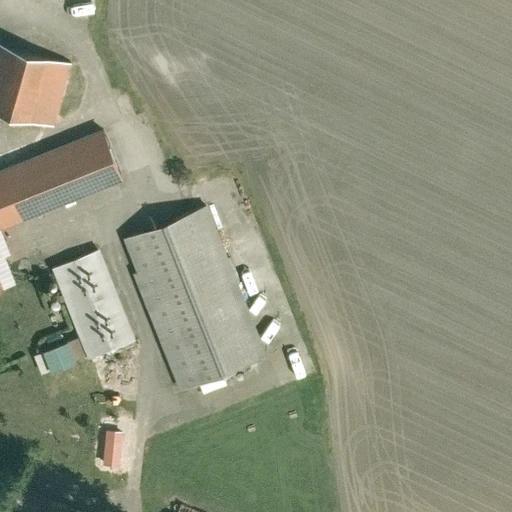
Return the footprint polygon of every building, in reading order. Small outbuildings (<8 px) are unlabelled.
[(59,45),(0,28),(0,95),(42,107),(59,45)] [(104,129),(0,170),(0,215),(2,222),(122,175),(104,129)] [(213,191),(127,224),(184,375),(203,369),(227,359),(271,343),(213,191)] [(0,222),(2,222),(0,215),(0,285),(15,280),(5,253),(10,250),(0,223),(0,222)] [(139,324),(105,234),(56,253),(91,343),(139,324)] [(79,348),(68,320),(52,326),(54,332),(38,338),(46,360),(79,348)] [(227,359),(203,369),(207,379),(231,370),(227,359)] [(31,473),(24,470),(17,487),(12,498),(46,511),(83,511),(90,498),(31,473)] [(205,511),(177,501),(172,511),(205,511)]
